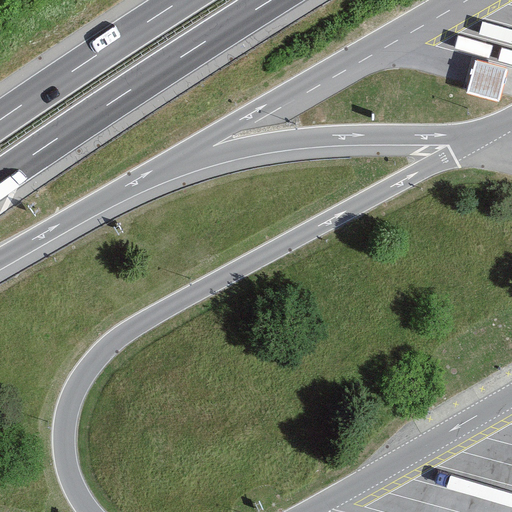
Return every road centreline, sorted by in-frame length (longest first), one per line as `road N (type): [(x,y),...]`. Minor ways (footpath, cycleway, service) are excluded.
road 1 (motorway): [(0,177),(268,0)]
road 2 (motorway): [(179,0),(0,119)]
road 3 (motorway): [(0,257),(107,194)]
